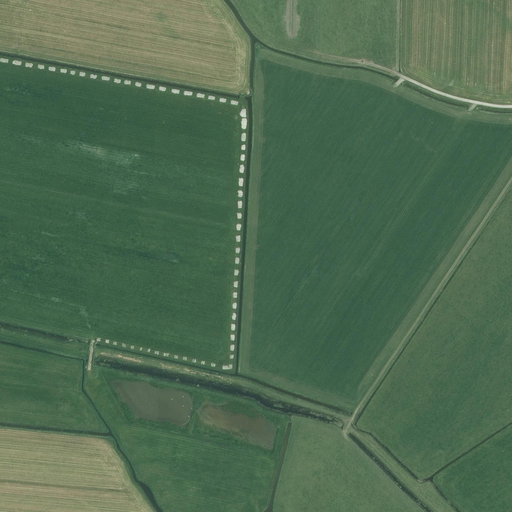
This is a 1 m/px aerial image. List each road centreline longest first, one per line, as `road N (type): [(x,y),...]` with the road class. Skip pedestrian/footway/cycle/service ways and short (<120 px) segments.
road 1 (track): [(0,332),(238,381),(345,417),(443,511)]
road 2 (track): [(511,106),(452,97),(348,60)]
